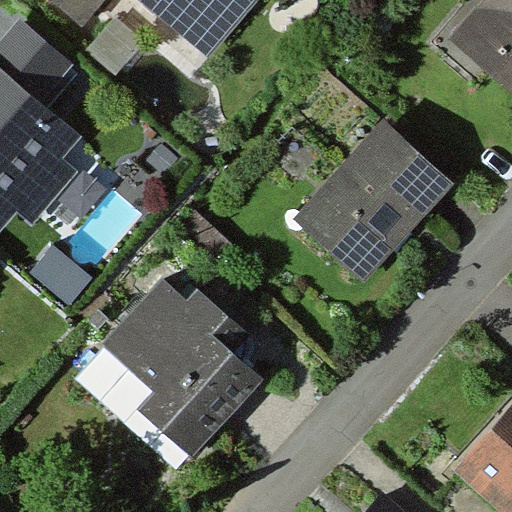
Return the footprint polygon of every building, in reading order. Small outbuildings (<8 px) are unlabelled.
[(144,0),(202,47),(241,0),(144,0)] [(511,0),(488,0),(450,48),(511,97),(511,0)] [(0,246),(1,247),(81,155),(33,114),(72,68),(16,20),(0,38),(0,246)] [(361,285),(451,177),(393,129),(302,237),(361,285)] [(181,461),(251,386),(153,296),(99,354),(149,400),(133,417),(181,461)] [(511,511),(511,396),(437,473),(477,511),(511,511)] [(376,511),(364,501),(353,511),(376,511)]
